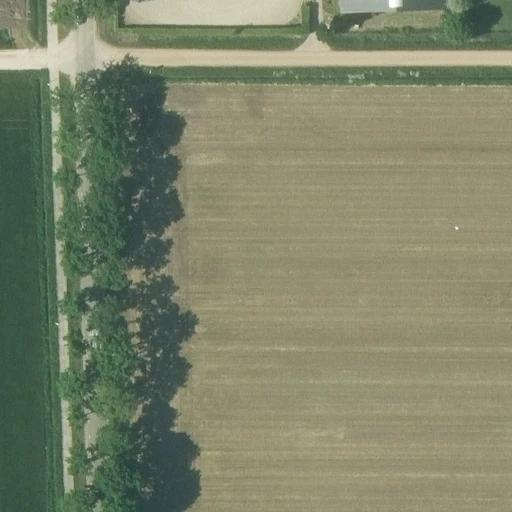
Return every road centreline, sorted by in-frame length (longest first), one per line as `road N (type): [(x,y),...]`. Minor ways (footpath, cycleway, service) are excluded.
road 1 (tertiary): [(97,511),(78,0)]
road 2 (track): [(43,53),(511,55)]
